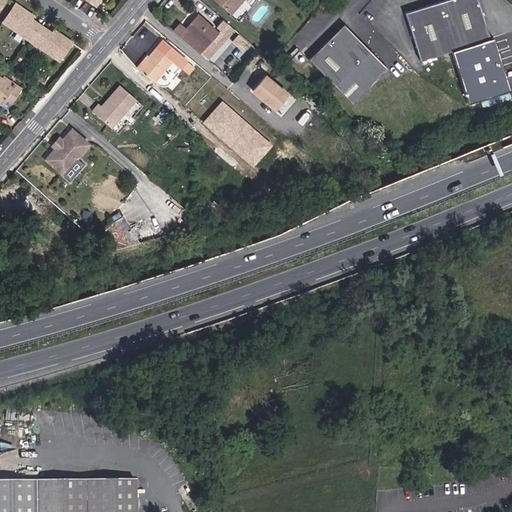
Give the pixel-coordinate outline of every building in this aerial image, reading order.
[(217,0),(233,13),(244,0),(217,0)] [(423,55),(491,27),(480,0),(424,0),(404,8),(423,55)] [(0,26),(57,64),(69,46),(55,36),(53,39),(48,35),(39,30),(30,24),(25,20),(27,17),(13,7),(0,26)] [(211,55),(203,48),(216,33),(196,16),(183,30),(178,36),(206,61),(211,55)] [(312,63),(360,104),(392,66),(349,29),(341,29),(312,63)] [(248,41),(233,31),(212,62),(227,73),(248,41)] [(162,40),(138,69),(154,82),(171,60),(188,73),(193,66),(162,40)] [(291,93),(268,74),(254,90),(277,109),(291,93)] [(1,77),(0,76),(0,103),(1,104),(5,97),(12,102),(21,88),(10,80),(8,82),(1,77)] [(135,99),(119,85),(109,96),(111,98),(105,104),(104,103),(99,107),(97,105),(91,111),(110,127),(135,99)] [(272,145),(222,101),(203,122),(253,166),(272,145)] [(61,174),(87,144),(70,129),(61,140),(62,142),(55,149),(54,148),(44,159),(61,174)] [(58,139),(52,146),(54,148),(55,149),(62,142),(61,140),(58,139)] [(115,246),(110,252),(112,254),(122,252),(115,246)] [(0,511),(135,511),(135,479),(0,480),(0,511)]
